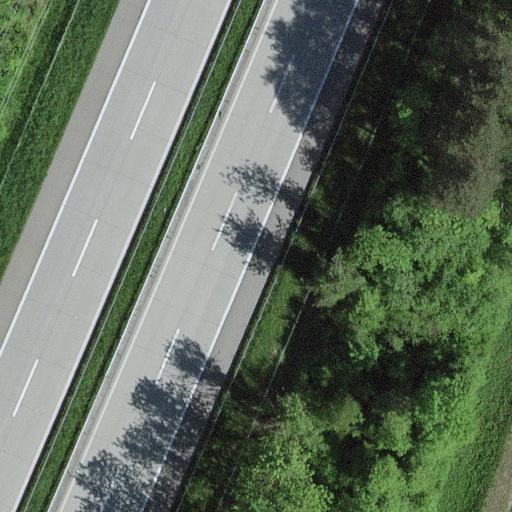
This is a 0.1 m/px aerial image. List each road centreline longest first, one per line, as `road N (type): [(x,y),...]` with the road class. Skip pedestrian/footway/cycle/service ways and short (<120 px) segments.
road 1 (motorway): [(98,511),(312,0)]
road 2 (motorway): [(189,0),(0,457)]
